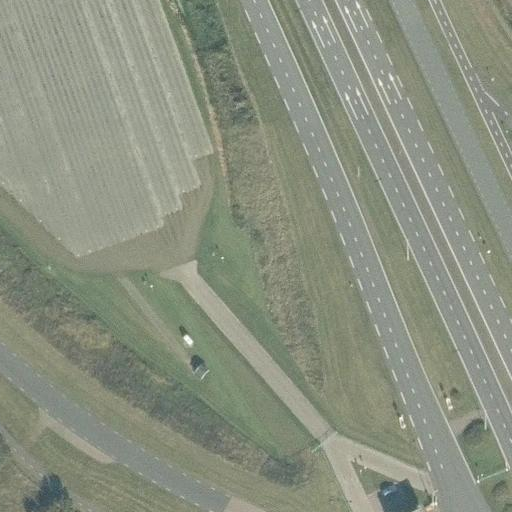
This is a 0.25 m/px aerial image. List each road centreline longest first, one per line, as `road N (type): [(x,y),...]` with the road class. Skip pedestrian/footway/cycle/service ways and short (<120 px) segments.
road 1 (secondary): [(253,0),(458,494)]
road 2 (secondary): [(511,446),(308,0)]
road 3 (secondary): [(511,351),(345,0)]
road 4 (unclassified): [(236,511),(104,439),(0,356)]
road 5 (unclassified): [(401,0),(511,237)]
